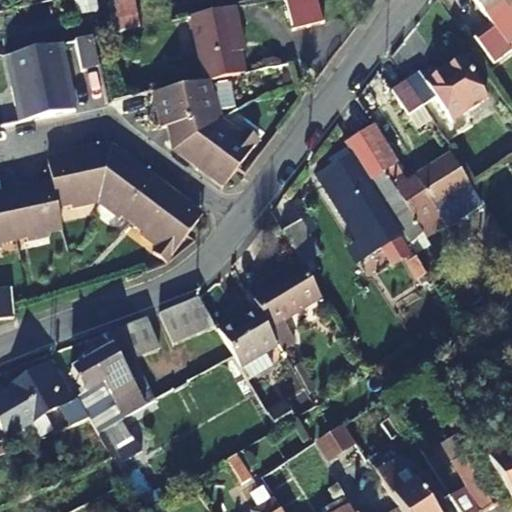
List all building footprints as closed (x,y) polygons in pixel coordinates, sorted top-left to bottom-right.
[(73,0),(77,16),(99,11),(95,0),(73,0)] [(108,0),(116,33),(140,27),(134,0),(108,0)] [(322,22),(317,0),(286,0),(292,29),(322,22)] [(511,0),(474,0),(509,47),(511,44),(511,0)] [(207,81),(244,73),(233,25),(238,23),(235,7),(189,17),(203,82),(207,81)] [(489,30),(475,41),(489,60),(503,50),(489,30)] [(99,67),(93,37),(76,41),(82,71),(99,67)] [(74,110),(60,44),(9,55),(23,122),(74,110)] [(405,82),(422,107),(435,99),(450,122),(487,98),(462,60),(426,83),(419,73),(405,82)] [(173,126),(177,147),(196,162),(194,165),(207,176),(210,172),(227,184),(258,141),(245,130),(241,136),(221,121),(214,95),(210,95),(207,81),(203,82),(159,91),(163,110),(159,111),(162,128),(173,126)] [(406,116),(419,108),(402,83),(389,92),(406,116)] [(346,142),(359,135),(345,112),(336,124),(346,142)] [(184,208),(186,204),(172,194),(169,198),(144,179),(146,174),(133,165),(131,169),(109,153),(84,159),(84,154),(67,157),(68,162),(48,167),(53,188),(34,192),(32,187),(17,191),(18,196),(0,200),(0,247),(3,247),(2,243),(27,238),(28,243),(49,237),(49,233),(62,230),(58,208),(71,205),(73,209),(98,203),(120,220),(123,217),(142,232),(140,236),(156,247),(152,253),(166,263),(199,219),(184,208)] [(407,183),(395,164),(382,172),(425,237),(445,224),(434,208),(469,185),(450,155),(407,183)] [(368,256),(399,236),(350,156),(317,176),(368,256)] [(382,172),(372,156),(361,164),(411,245),(423,234),(382,172)] [(282,231),(302,264),(318,254),(299,221),(282,231)] [(246,293),(268,329),(320,298),(304,270),(302,271),(299,266),(262,288),(260,285),(246,293)] [(0,310),(13,307),(11,292),(0,293),(0,310)] [(158,312),(173,343),(214,325),(197,297),(158,312)] [(0,310),(0,321),(15,321),(13,307),(0,310)] [(217,330),(248,382),(272,368),(264,354),(276,347),(253,309),(217,330)] [(118,327),(132,356),(158,347),(145,317),(118,327)] [(132,356),(118,327),(102,334),(107,342),(84,355),(87,361),(71,370),(83,392),(76,396),(86,414),(89,420),(99,437),(124,422),(122,419),(153,401),(132,356)] [(70,427),(89,420),(86,414),(76,396),(72,399),(51,362),(11,387),(12,389),(2,396),(4,398),(0,399),(0,425),(7,439),(10,437),(14,444),(30,435),(34,441),(52,430),(44,416),(59,407),(70,427)] [(511,405),(505,393),(491,401),(511,434),(511,450),(487,460),(511,500),(511,405)] [(287,409),(270,420),(276,430),(293,420),(287,409)] [(479,511),(481,511),(501,500),(452,414),(443,419),(454,437),(441,444),(465,488),(450,496),(460,511),(479,511)] [(342,424),(314,442),(326,462),(355,445),(342,424)] [(314,445),(286,460),(298,482),(326,467),(314,445)] [(367,461),(399,510),(400,511),(435,511),(432,507),(443,499),(426,474),(415,482),(398,457),(382,467),(374,457),(367,461)] [(266,488),(260,478),(237,493),(243,503),(266,488)] [(183,486),(194,504),(201,499),(190,482),(183,486)] [(352,511),(336,485),(327,490),(333,502),(321,509),(322,511),(352,511)]
